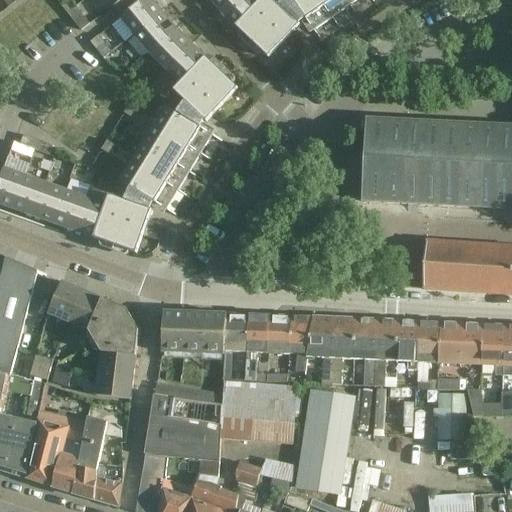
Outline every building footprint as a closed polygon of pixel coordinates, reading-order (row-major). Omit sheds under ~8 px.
[(69,0),(68,0),(61,6),(66,12),(74,6),(69,0)] [(126,0),(109,0),(115,8),(126,0)] [(163,14),(151,0),(144,0),(121,19),(135,37),(163,14)] [(233,0),(210,0),(221,12),(233,0)] [(258,0),(233,0),(221,12),(236,28),(261,2),(258,0)] [(284,10),(273,0),(262,0),(261,2),(236,28),(268,59),(300,26),(284,10)] [(291,0),(296,5),(314,32),(359,0),(291,0)] [(90,25),(74,6),(66,12),(81,32),(90,25)] [(176,30),(163,14),(135,37),(149,53),(176,30)] [(191,44),(176,30),(149,53),(165,70),(191,44)] [(112,53),(99,37),(91,43),(104,60),(112,53)] [(206,58),(191,44),(165,70),(181,85),(206,58)] [(222,74),(206,58),(181,85),(174,92),(207,123),(238,90),(222,74)] [(120,183),(167,211),(178,192),(190,173),(201,154),(213,136),(166,107),(158,122),(130,105),(127,110),(124,114),(152,131),(143,145),(135,159),(107,142),(105,146),(102,151),(129,168),(120,183)] [(368,120),(364,204),(408,206),(418,206),(429,207),(511,210),(511,127),(411,122),(406,122),(392,121),(387,121),(373,121),(368,120)] [(39,141),(24,136),(20,146),(35,151),(39,141)] [(53,147),(39,141),(35,151),(50,157),(53,147)] [(26,177),(5,169),(0,182),(0,206),(13,211),(26,177)] [(46,184),(26,177),(13,211),(34,218),(46,184)] [(66,192),(46,184),(34,218),(54,225),(66,192)] [(87,199),(66,192),(54,225),(74,233),(87,199)] [(152,211),(109,196),(106,206),(94,240),(136,255),(152,211)] [(106,206),(87,199),(74,233),(94,240),(106,206)] [(511,247),(427,242),(424,290),(424,291),(511,296),(511,247)] [(6,259),(6,260),(0,283),(0,375),(11,378),(11,376),(38,273),(6,259)] [(83,292),(62,283),(49,315),(70,324),(83,292)] [(103,300),(83,292),(70,324),(88,331),(89,333),(103,300)] [(127,310),(103,300),(89,333),(100,353),(136,358),(139,332),(127,310)] [(164,313),(164,314),(163,353),(226,356),(226,353),(228,315),(164,313)] [(249,316),(228,315),(226,353),(226,356),(225,372),(225,383),(231,384),(232,358),(246,359),(247,354),(249,316)] [(271,317),(249,316),(247,354),(246,359),(245,373),(245,385),(266,387),(267,376),(257,376),(258,362),(259,362),(259,360),(268,360),(271,317)] [(291,318),(271,317),(268,360),(289,361),(289,356),(291,318)] [(313,319),(291,318),(289,356),(298,356),(296,373),(305,373),(307,359),(313,319)] [(334,320),(313,319),(307,359),(323,360),(322,385),(332,386),(334,320)] [(356,320),(334,320),(332,386),(343,386),(344,360),(354,361),(356,320)] [(377,322),(356,320),(354,361),(365,361),(364,387),(374,388),(377,322)] [(399,322),(377,322),(374,388),(385,388),(386,362),(397,362),(399,322)] [(420,324),(399,322),(397,362),(408,363),(407,371),(418,371),(419,363),(420,324)] [(441,324),(420,324),(419,363),(439,364),(441,324)] [(462,325),(441,324),(439,364),(460,365),(462,325)] [(483,326),(462,325),(460,365),(481,366),(483,326)] [(505,327),(483,326),(481,366),(496,367),(495,376),(503,377),(503,371),(505,327)] [(511,327),(505,327),(503,371),(503,377),(511,376),(511,327)] [(136,358),(100,353),(101,354),(99,375),(134,379),(136,358)] [(31,378),(47,382),(53,361),(36,357),(31,378)] [(83,382),(88,363),(72,359),(67,378),(83,382)] [(0,426),(2,417),(7,393),(11,378),(0,375),(0,426)] [(134,379),(99,375),(96,397),(131,401),(134,379)] [(26,422),(17,420),(2,417),(0,426),(0,471),(5,473),(27,480),(39,422),(37,421),(40,411),(44,387),(34,384),(34,382),(26,380),(11,376),(11,378),(7,393),(31,398),(26,422)] [(288,376),(267,376),(266,387),(288,389),(288,376)] [(438,380),(438,382),(438,391),(458,392),(459,381),(438,380)] [(417,390),(438,391),(438,382),(424,381),(424,382),(418,382),(417,390)] [(288,389),(266,387),(245,385),(231,384),(225,383),(224,395),(223,406),(221,441),(294,446),(296,425),(295,425),(298,390),(296,390),(288,389)] [(169,387),(157,386),(156,396),(167,397),(169,387)] [(169,387),(167,397),(178,399),(180,389),(169,387)] [(180,389),(178,399),(190,401),(191,390),(180,389)] [(191,390),(190,401),(201,402),(202,392),(191,390)] [(202,392),(201,402),(212,404),(214,394),(202,392)] [(480,392),(468,392),(474,418),(486,418),(483,406),(480,392)] [(352,398),(313,393),(300,489),(338,496),(352,398)] [(380,393),(360,393),(360,433),(380,433),(380,393)] [(511,393),(502,394),(502,406),(502,418),(511,417),(511,393)] [(214,394),(212,404),(223,406),(224,395),(214,394)] [(408,394),(388,394),(388,434),(408,434),(408,394)] [(178,399),(167,397),(156,396),(154,395),(145,456),(146,456),(146,457),(168,460),(220,466),(221,441),(223,406),(212,404),(201,402),(190,401),(178,399)] [(440,410),(435,410),(435,420),(440,420),(439,443),(468,443),(468,396),(440,395),(440,410)] [(502,418),(502,406),(483,406),(486,418),(502,418)] [(69,430),(63,455),(54,489),(77,496),(82,471),(82,460),(86,431),(69,426),(70,419),(40,411),(37,421),(39,422),(69,430)] [(86,431),(82,460),(82,471),(77,496),(95,501),(96,479),(98,466),(99,464),(104,437),(107,424),(87,418),(86,431)] [(69,430),(39,422),(27,480),(54,489),(63,455),(69,430)] [(121,432),(107,424),(104,437),(121,439),(121,432)] [(451,452),(451,461),(468,461),(468,452),(451,452)] [(168,460),(146,457),(143,471),(166,475),(168,460)] [(239,482),(239,496),(255,502),(263,476),(273,478),(294,483),(294,468),(265,462),(263,471),(248,466),(249,463),(245,461),(244,465),(240,464),(237,476),(237,482),(239,482)] [(126,470),(99,464),(98,466),(96,479),(95,501),(119,508),(122,486),(126,470)] [(166,475),(143,471),(141,486),(164,489),(165,481),(166,475)] [(200,475),(197,482),(192,499),(193,499),(188,511),(237,511),(239,496),(219,487),(219,478),(200,475)] [(294,483),(273,478),(270,489),(289,497),(290,494),(292,495),(294,483)] [(165,481),(164,489),(162,504),(160,511),(188,511),(193,499),(192,499),(172,492),(173,484),(165,481)] [(164,489),(141,486),(139,500),(162,504),(164,489)] [(475,511),(475,497),(427,500),(427,511),(475,511)] [(160,511),(162,504),(139,500),(136,511),(160,511)] [(323,511),(330,511),(332,508),(313,501),(311,507),(323,511)]
